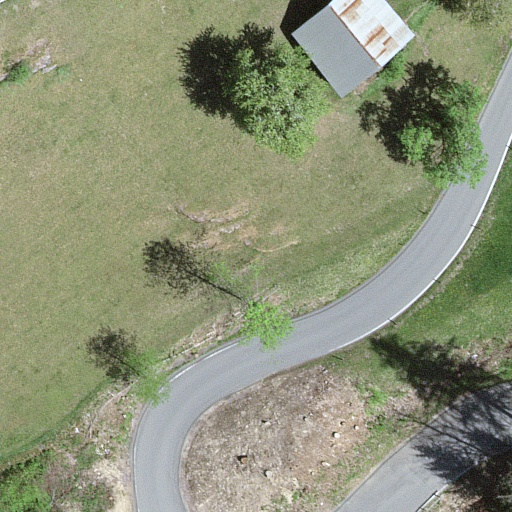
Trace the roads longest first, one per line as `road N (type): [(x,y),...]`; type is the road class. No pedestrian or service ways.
road 1 (unclassified): [(166,511),(158,457),(167,421),(186,398),(219,375),(339,328),(411,277),(463,201),(511,96)]
road 2 (unclassified): [(511,426),(432,464),(377,511)]
